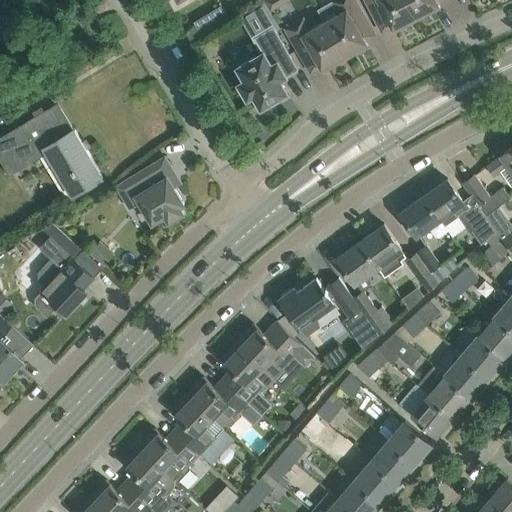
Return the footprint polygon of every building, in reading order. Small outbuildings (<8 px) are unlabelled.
[(286,0),(265,0),(271,10),(286,0)] [(324,21),(346,58),(369,45),(355,21),(365,15),(356,0),(332,0),(332,1),(338,12),(324,21)] [(418,19),(407,0),(365,0),(371,12),(382,7),(395,31),(418,19)] [(407,0),(418,19),(441,7),(437,0),(407,0)] [(346,58),(324,21),(310,29),(304,17),(285,28),(300,54),(310,48),(324,71),(346,58)] [(192,42),(202,36),(196,25),(186,31),(192,42)] [(273,26),(254,37),(263,51),(237,67),(244,79),(238,83),(247,98),(254,95),(261,108),(264,106),(266,109),(276,103),(275,100),(288,92),(280,79),(299,69),(273,26)] [(36,116),(0,137),(0,157),(9,172),(46,150),(72,194),(103,176),(74,128),(73,129),(58,103),(45,110),(43,106),(33,112),(36,116)] [(511,146),(501,154),(502,155),(487,165),(495,175),(501,171),(511,186),(511,185),(511,146)] [(169,221),(184,212),(180,206),(184,203),(175,187),(181,183),(165,156),(116,185),(130,208),(140,202),(152,223),(165,215),(169,221)] [(486,215),(492,211),(511,197),(503,186),(491,195),(475,173),(463,182),(472,195),(486,215)] [(472,195),(464,201),(448,178),(424,195),(441,218),(446,225),(460,215),(481,244),(486,240),(496,231),(494,227),(486,215),(472,195)] [(417,235),(441,218),(424,195),(400,212),(417,235)] [(492,211),(486,215),(494,227),(496,231),(511,250),(511,251),(511,216),(502,203),(492,211)] [(361,240),(379,265),(386,275),(404,262),(402,259),(407,255),(402,248),(384,223),(361,240)] [(481,254),(492,267),(511,250),(496,231),(486,240),(491,246),(481,254)] [(77,260),(51,235),(39,247),(51,258),(38,271),(38,279),(45,286),(42,289),(43,290),(36,298),(36,304),(48,314),(46,316),(47,317),(58,305),(67,313),(87,291),(84,287),(94,276),(77,260)] [(90,251),(105,265),(116,253),(101,239),(90,251)] [(361,240),(337,257),(355,282),(362,291),(364,290),(370,286),(371,280),(366,274),(379,265),(361,240)] [(417,251),(439,282),(459,264),(453,255),(442,263),(428,243),(417,251)] [(439,282),(417,251),(406,258),(429,291),(439,282)] [(455,277),(466,290),(479,278),(468,265),(455,277)] [(338,299),(349,315),(350,316),(361,308),(354,297),(339,277),(328,285),(328,286),(325,288),(317,277),(298,291),(295,287),(280,298),(300,326),(308,334),(319,326),(315,316),(338,299)] [(452,302),(466,290),(455,277),(442,289),(452,302)] [(424,296),(417,286),(401,298),(409,309),(424,296)] [(362,291),(354,297),(361,308),(380,335),(380,334),(394,322),(382,306),(377,309),(364,290),(362,291)] [(2,292),(0,293),(0,309),(3,313),(13,302),(2,292)] [(511,329),(511,296),(496,315),(511,329)] [(416,312),(427,324),(441,312),(430,301),(416,312)] [(380,335),(361,308),(350,316),(349,315),(344,318),(343,319),(351,330),(364,349),(380,335)] [(34,344),(0,312),(0,374),(5,379),(24,359),(22,357),(1,337),(12,325),(33,345),(34,344)] [(414,337),(427,324),(416,312),(403,324),(414,337)] [(505,357),(511,348),(511,329),(496,315),(479,335),(505,357)] [(293,354),(306,366),(315,356),(277,319),(264,333),(254,323),(237,342),(276,379),(285,369),(284,364),(293,354)] [(412,366),(422,354),(396,332),(384,342),(412,366)] [(479,335),(462,354),(488,377),(505,357),(479,335)] [(267,388),(276,379),(237,342),(221,359),(231,369),(223,377),(249,401),(263,413),(273,403),(259,390),(262,387),(267,388)] [(378,347),(357,366),(370,376),(375,371),(379,367),(389,359),(378,347)] [(462,354),(454,347),(453,347),(437,365),(446,373),(445,374),(471,396),(488,377),(462,354)] [(352,396),(363,383),(351,372),(339,386),(352,396)] [(454,416),(471,396),(445,374),(428,394),(454,416)] [(249,401),(223,377),(215,386),(204,376),(188,393),(214,417),(224,426),(224,425),(229,424),(233,421),(237,416),(237,414),(249,401)] [(318,411),(330,422),(347,403),(334,392),(318,411)] [(224,426),(214,417),(188,393),(172,410),(182,420),(174,429),(200,453),(216,436),(216,435),(224,426)] [(437,436),(454,416),(428,394),(411,414),(437,436)] [(305,426),(300,432),(306,437),(318,448),(326,455),(344,435),(330,422),(318,411),(317,412),(305,426)] [(278,419),(278,429),(290,430),(291,420),(278,419)] [(415,462),(432,442),(406,420),(389,440),(415,462)] [(200,453),(174,429),(166,437),(155,428),(139,445),(165,469),(175,477),(178,480),(188,468),(188,465),(200,453)] [(300,432),(283,452),(296,462),(301,455),(307,461),(318,448),(305,437),(300,432)] [(398,482),(415,462),(389,440),(372,459),(398,482)] [(175,477),(165,469),(139,445),(123,462),(134,471),(126,480),(158,511),(166,511),(173,505),(162,495),(166,492),(174,483),(174,478),(175,477)] [(398,482),(372,459),(359,447),(341,468),(355,479),(381,501),(398,482)] [(283,452),(266,472),(285,487),(290,482),(284,476),(296,462),(283,452)] [(260,480),(250,491),(262,501),(274,487),(262,477),(260,480)] [(158,511),(126,480),(117,489),(107,479),(91,496),(108,511),(158,511)] [(353,511),(372,511),(381,501),(355,479),(338,499),(353,511)] [(511,511),(511,482),(507,479),(490,499),(505,511),(511,511)] [(328,490),(311,510),(313,511),(353,511),(338,499),(328,490)] [(239,496),(226,511),(252,511),(254,510),(262,501),(250,491),(243,500),(239,496)] [(108,511),(91,496),(75,511),(108,511)] [(226,509),(214,498),(206,507),(211,511),(222,511),(226,509)] [(505,511),(490,499),(478,511),(505,511)]
